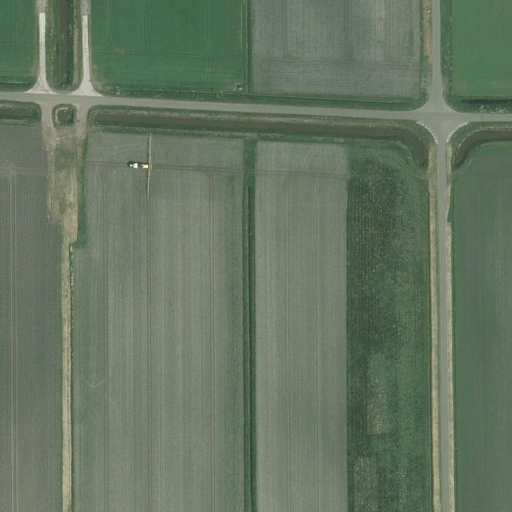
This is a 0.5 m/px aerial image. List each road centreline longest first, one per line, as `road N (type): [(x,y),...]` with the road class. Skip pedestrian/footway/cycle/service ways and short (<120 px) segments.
road 1 (unclassified): [(437,118),(0,95)]
road 2 (unclassified): [(445,511),(437,118)]
